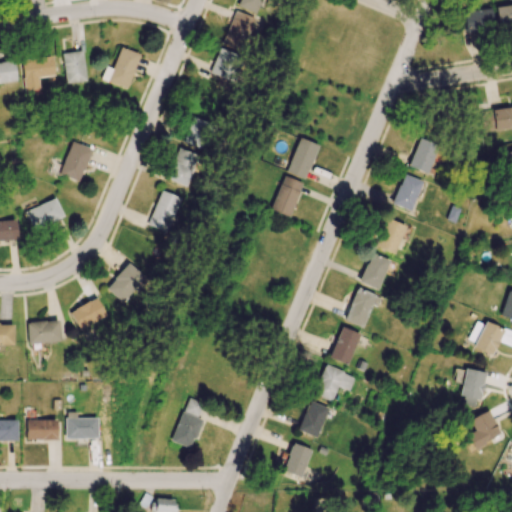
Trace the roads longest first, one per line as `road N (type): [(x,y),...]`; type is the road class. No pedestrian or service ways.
road 1 (residential): [(218,511),(429,0)]
road 2 (residential): [(85,254),(103,230),(197,0)]
road 3 (residential): [(0,480),(229,481)]
road 4 (residential): [(188,23),(124,9),(0,23)]
road 5 (residential): [(511,66),(392,87)]
